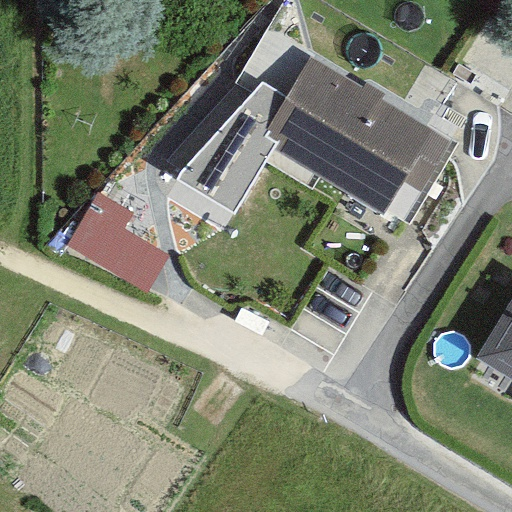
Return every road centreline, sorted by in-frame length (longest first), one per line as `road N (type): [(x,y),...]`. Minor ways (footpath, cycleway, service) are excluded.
road 1 (residential): [(365,417),(380,369),(503,172),(511,140)]
road 2 (residential): [(365,417),(173,328)]
road 3 (residential): [(511,511),(365,417)]
